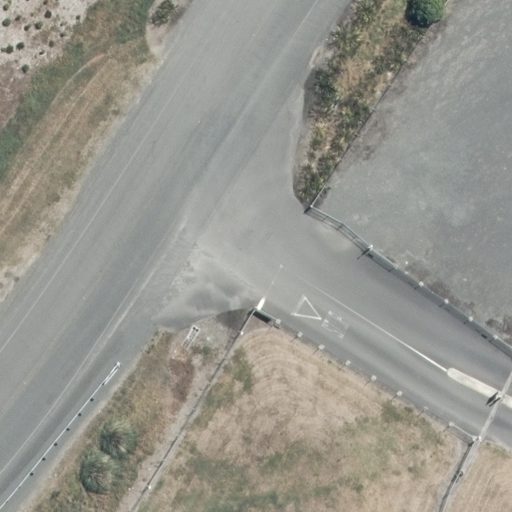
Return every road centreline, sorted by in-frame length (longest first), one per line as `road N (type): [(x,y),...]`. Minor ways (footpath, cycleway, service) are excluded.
road 1 (unclassified): [(0,413),(275,0)]
road 2 (unknown): [(169,164),(376,325),(511,409)]
